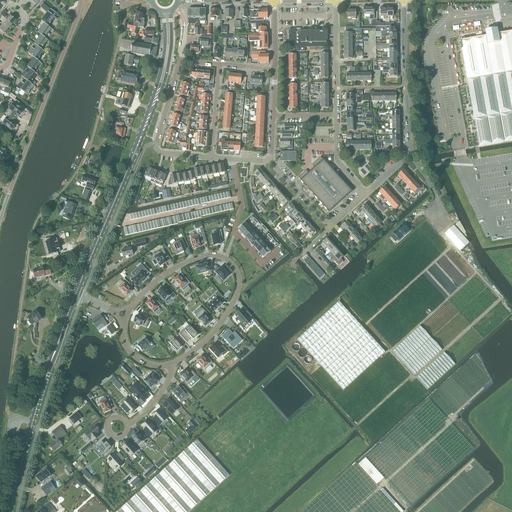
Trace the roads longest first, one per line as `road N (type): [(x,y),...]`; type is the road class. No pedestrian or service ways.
road 1 (track): [(501,298),(413,378),(389,351),(476,272)]
road 2 (residential): [(124,315),(155,280),(193,258),(210,254),(234,264),(240,280),(219,326),(169,367)]
road 3 (secondary): [(75,296),(156,94)]
road 4 (unclassified): [(10,189),(81,0)]
road 5 (secondary): [(10,511),(51,360)]
road 6 (residential): [(211,157),(156,146),(180,59)]
road 7 (residential): [(278,248),(262,263),(234,232),(241,207),(233,159)]
